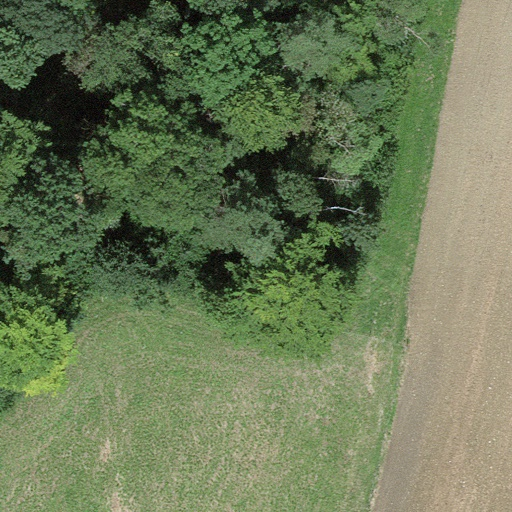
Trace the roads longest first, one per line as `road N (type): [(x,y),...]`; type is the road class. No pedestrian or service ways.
road 1 (track): [(450,12),(336,511)]
road 2 (track): [(130,0),(0,197)]
